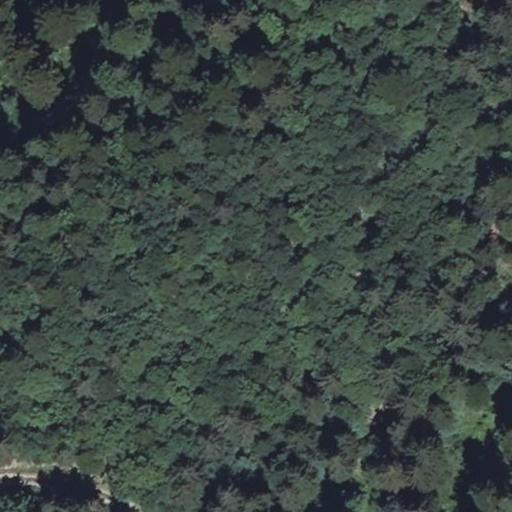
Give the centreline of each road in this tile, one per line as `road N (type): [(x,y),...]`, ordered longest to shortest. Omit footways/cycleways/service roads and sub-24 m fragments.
road 1 (track): [(119,0),(106,42),(73,94),(0,155)]
road 2 (track): [(0,482),(91,487),(132,511)]
